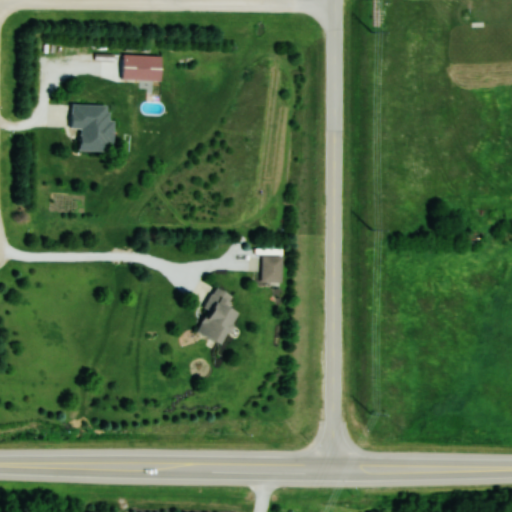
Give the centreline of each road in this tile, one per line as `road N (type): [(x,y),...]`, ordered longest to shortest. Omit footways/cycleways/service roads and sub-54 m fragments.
road 1 (tertiary): [(333,469),(335,0)]
road 2 (residential): [(335,3),(0,0)]
road 3 (tertiary): [(333,469),(0,464)]
road 4 (tertiary): [(511,468),(333,469)]
